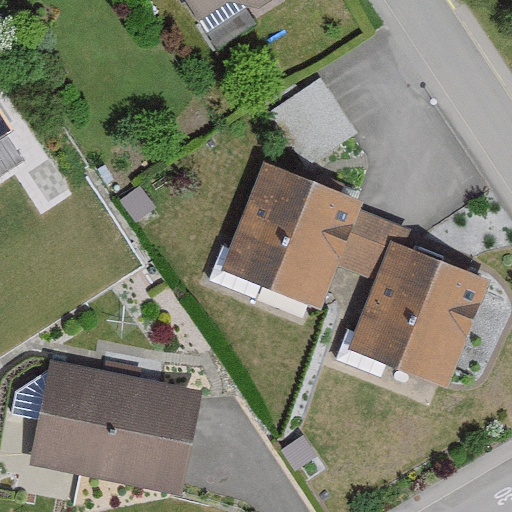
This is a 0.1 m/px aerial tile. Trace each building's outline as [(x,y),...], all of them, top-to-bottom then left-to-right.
[(268,0),(175,0),(202,42),(268,0)] [(307,152),(355,123),(324,70),(275,99),(307,152)] [(355,211),(258,173),(217,281),(313,318),(355,211)] [(489,290),(383,250),(342,359),(448,399),(489,290)] [(170,502),(189,399),(49,373),(29,476),(170,502)]
